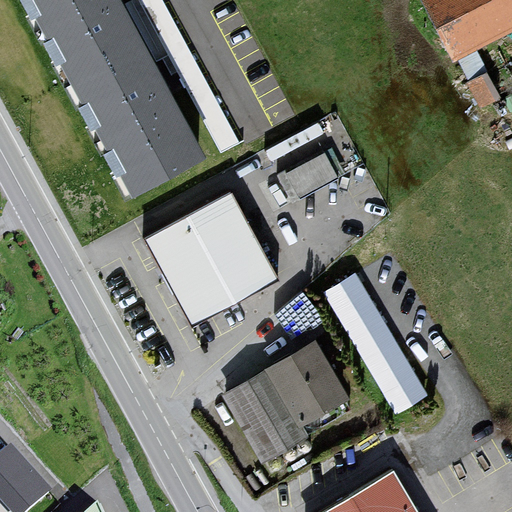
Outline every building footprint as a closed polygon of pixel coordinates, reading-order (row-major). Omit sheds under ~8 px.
[(29,0),(124,189),(202,151),(126,0),(29,0)] [(511,0),(404,0),(438,57),(511,19),(511,0)] [(324,145),(283,167),(296,193),(338,171),(324,145)] [(230,190),(144,236),(191,324),(277,278),(230,190)] [(355,272),(323,290),(393,412),(425,393),(355,272)] [(348,397),(316,339),(220,392),(260,462),(304,437),(297,426),(348,397)] [(0,498),(12,511),(32,511),(56,491),(14,443),(0,455),(0,498)] [(417,511),(394,470),(320,511),(417,511)] [(107,511),(102,497),(84,511),(107,511)]
